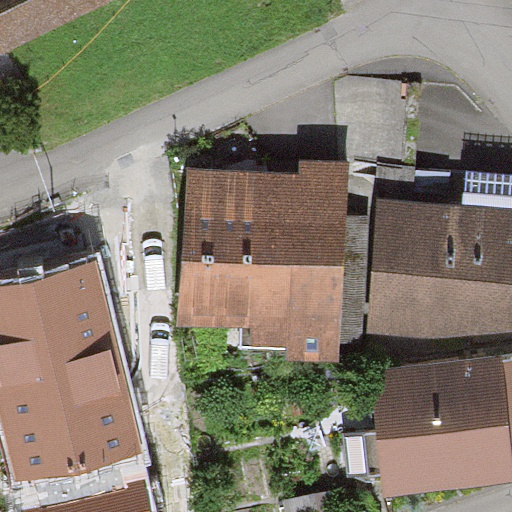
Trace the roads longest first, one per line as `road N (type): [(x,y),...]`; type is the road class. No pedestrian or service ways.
road 1 (residential): [(483,11),(408,25),(0,189)]
road 2 (track): [(175,511),(148,131)]
